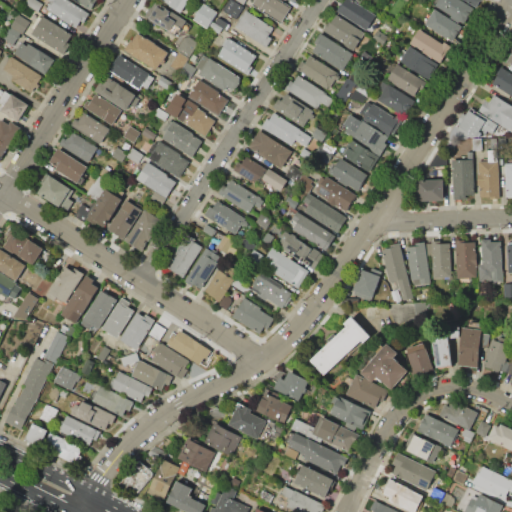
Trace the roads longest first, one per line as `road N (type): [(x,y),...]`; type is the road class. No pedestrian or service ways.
road 1 (residential): [(80,511),(147,428),(240,374),(291,333),(511,1)]
road 2 (residential): [(140,280),(319,0)]
road 3 (residential): [(263,358),(0,189)]
road 4 (residential): [(0,200),(127,0)]
road 5 (residential): [(349,511),(390,433),(424,396),(470,388),(511,405)]
road 6 (residential): [(511,218),(371,223)]
